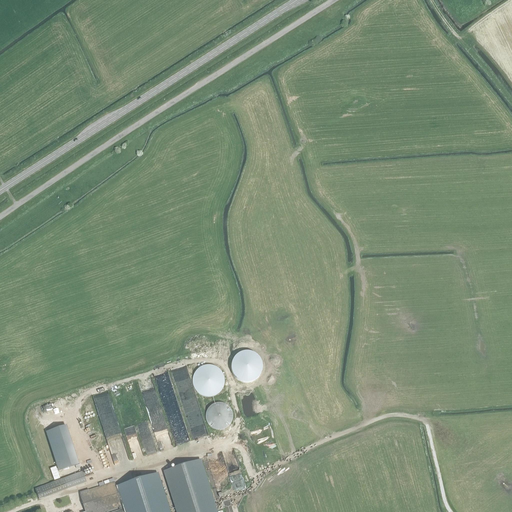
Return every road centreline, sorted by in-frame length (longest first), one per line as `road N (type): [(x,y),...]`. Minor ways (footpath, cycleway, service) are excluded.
road 1 (unclassified): [(0,216),(333,0)]
road 2 (primary): [(0,190),(296,0)]
road 3 (track): [(236,511),(257,475),(390,415),(426,422),(450,511)]
